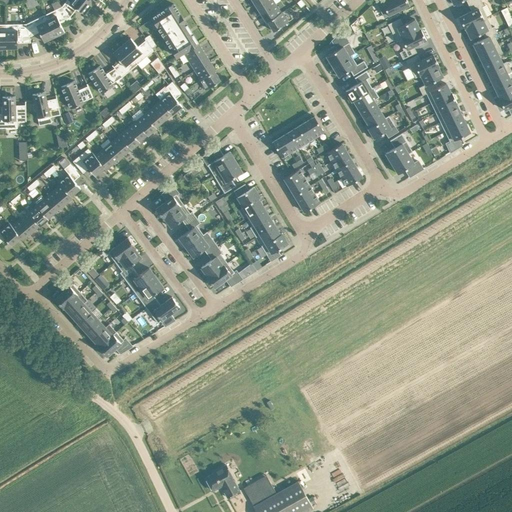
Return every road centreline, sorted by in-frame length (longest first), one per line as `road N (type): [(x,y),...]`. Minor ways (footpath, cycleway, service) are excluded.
road 1 (unclassified): [(171,511),(121,419),(0,330)]
road 2 (residential): [(33,291),(109,372),(200,317)]
road 3 (residential): [(387,193),(297,53)]
road 4 (residential): [(419,0),(488,141)]
road 5 (residential): [(0,73),(73,55),(126,0)]
road 6 (residential): [(502,133),(437,0)]
road 7 (residential): [(230,114),(307,239)]
road 8 (residential): [(214,307),(135,199)]
road 9 (residential): [(122,211),(200,317)]
road 10 (residential): [(135,199),(230,114)]
